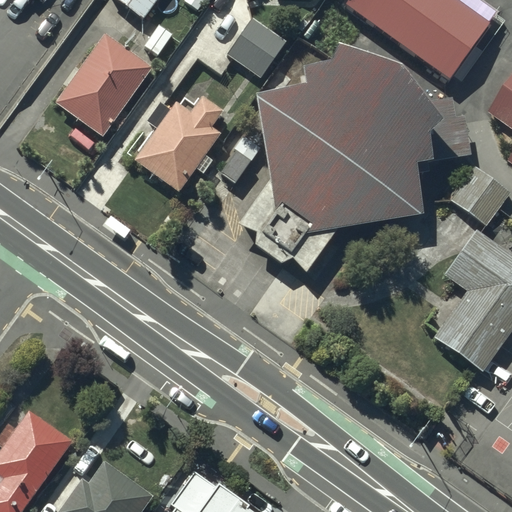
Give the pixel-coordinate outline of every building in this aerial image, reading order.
[(158,0),(111,0),(110,2),(142,24),(158,0)] [(416,20),(390,2),(368,33),(393,51),(416,20)] [(282,41),(250,18),(226,51),(258,74),(282,41)] [(391,71),(332,42),(321,55),(298,60),(301,88),(255,92),(269,178),(237,220),(255,227),(273,240),(291,253),(303,266),(332,225),(419,211),(412,166),(427,165),(426,157),(466,151),(460,113),(450,115),(447,96),(409,100),(395,84),(388,81),(391,71)] [(148,76),(103,45),(56,111),(100,143),(148,76)] [(511,87),(491,116),(511,131),(511,163),(510,167),(511,168),(511,87)] [(217,109),(202,98),(190,114),(174,103),(136,156),(178,186),(218,131),(207,123),(217,109)] [(509,198),(478,174),(452,208),(484,232),(499,211),(509,198)] [(511,324),(511,270),(476,245),(450,281),(473,298),(439,344),(477,372),(508,329),(511,324)] [(380,330),(365,320),(349,343),(364,353),(380,330)] [(26,406),(0,443),(0,471),(3,474),(0,477),(0,511),(17,511),(70,438),(26,406)] [(58,511),(137,511),(152,493),(103,457),(87,478),(82,474),(56,510),(58,511)] [(245,511),(247,510),(217,488),(213,493),(194,479),(170,511),(245,511)]
